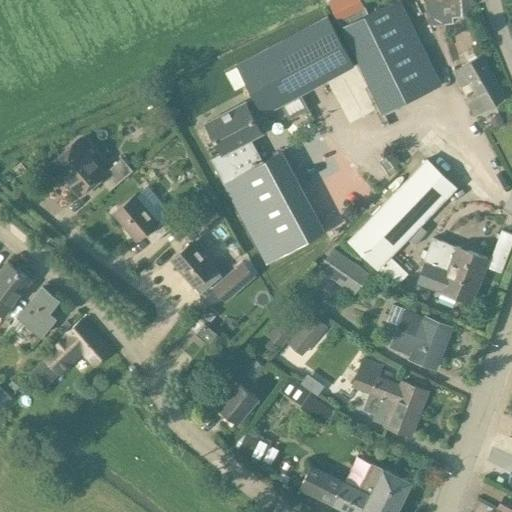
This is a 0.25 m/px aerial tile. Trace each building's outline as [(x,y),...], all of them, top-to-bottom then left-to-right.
[(441,85),(400,0),(397,0),(377,10),(374,2),(362,7),(358,0),(335,0),(347,24),(341,27),(383,113),(441,85)] [(461,0),(425,0),(427,20),(429,25),(453,23),(453,16),(463,15),(461,0)] [(350,56),(333,24),(327,14),(236,63),(263,115),(355,66),(350,56)] [(476,114),(506,96),(481,54),(468,62),(463,64),(462,65),(463,65),(452,71),(461,86),(472,81),(478,91),(466,98),(476,114)] [(267,265),(281,256),(326,232),(283,151),(263,161),(252,140),(263,134),(258,124),(246,100),(204,122),(220,153),(210,159),(217,173),(267,265)] [(122,158),(106,172),(78,140),(52,162),(81,195),(100,179),(110,190),(133,170),(122,158)] [(378,267),(387,276),(386,277),(396,286),(408,273),(399,264),(398,265),(389,256),(455,187),(427,159),(349,239),(377,267),(378,267)] [(114,213),(136,239),(145,232),(153,241),(170,226),(162,218),(158,221),(136,195),(114,213)] [(217,269),(194,242),(199,237),(199,236),(213,224),(204,214),(170,243),(180,253),(172,260),(195,287),(196,287),(201,293),(221,275),(216,269),(217,269)] [(471,301),(487,258),(458,246),(458,247),(433,237),(427,251),(423,249),(420,256),(425,258),(424,259),(427,259),(417,282),(440,291),(441,289),(471,301)] [(319,270),(354,294),(369,273),(333,248),(319,270)] [(243,260),(212,287),(225,302),(257,275),(243,260)] [(0,312),(4,316),(32,279),(9,261),(0,272),(0,312)] [(48,312),(59,300),(43,287),(10,324),(25,338),(33,329),(39,335),(55,318),(48,312)] [(436,367),(452,326),(425,316),(404,308),(389,347),(410,354),(409,357),(436,367)] [(283,317),(267,334),(281,346),(296,328),(283,317)] [(42,356),(45,358),(28,375),(43,389),(60,373),(60,372),(83,350),(96,364),(111,351),(82,319),(42,356)] [(305,322),(283,347),(298,361),(320,335),(305,322)] [(209,344),(218,334),(205,323),(196,334),(209,344)] [(254,359),(244,371),(255,380),(264,368),(263,367),(274,353),(265,346),(255,357),(256,358),(255,359),(254,359)] [(353,385),(369,391),(363,409),(375,414),(373,420),(386,424),(386,425),(411,435),(428,390),(403,380),(401,385),(391,381),(394,373),(382,369),(383,367),(363,359),(353,385)] [(279,390),(300,405),(299,407),(323,424),(326,419),(333,413),(332,412),(332,411),(308,394),(310,392),(288,377),(279,390)] [(238,423),(259,398),(238,380),(217,405),(238,423)] [(0,386),(0,403),(9,394),(0,386)] [(260,436),(258,441),(245,435),(239,448),(262,459),(271,441),(260,436)] [(299,489),(345,511),(396,511),(411,482),(384,468),(372,463),(359,488),(345,481),(312,464),(299,489)]
